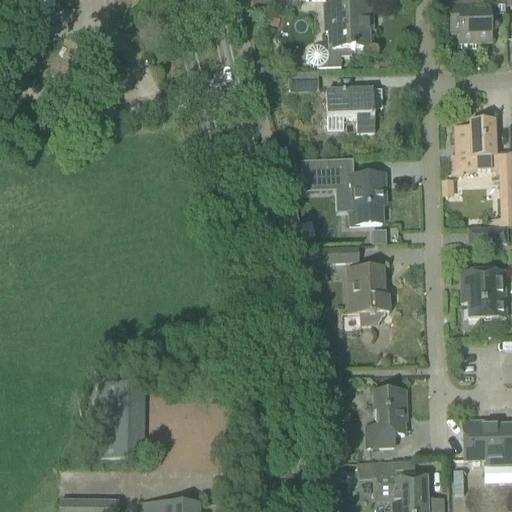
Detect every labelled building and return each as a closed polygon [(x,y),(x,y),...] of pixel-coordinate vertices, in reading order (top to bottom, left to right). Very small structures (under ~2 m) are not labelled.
[(20,0),(20,9),(56,14),(56,8),(58,9),(59,0),(20,0)] [(475,44),(489,43),(487,0),(449,0),(451,35),(459,35),(460,51),(475,51),(475,44)] [(368,57),(367,24),(369,24),(369,6),(324,8),(325,19),(330,18),(331,33),(325,33),(325,35),(328,34),(329,53),(326,55),(324,52),(323,51),(321,50),(318,49),(316,49),(314,49),(312,50),(310,51),(309,53),(307,55),(307,56),(306,57),(306,59),(306,61),(307,63),(308,65),(310,67),(311,68),(313,69),(315,69),(316,69),(316,72),(340,71),(340,60),(349,60),(353,54),(353,52),(355,52),(355,57),(368,57)] [(287,94),(317,93),(317,76),(287,77),(287,94)] [(326,121),(327,121),(327,132),(343,132),(343,120),(355,120),(356,137),(373,136),(371,93),(325,94),(326,121)] [(454,159),(450,159),(450,179),(462,179),(461,174),(480,174),(492,174),(492,178),(498,178),(497,156),(494,156),(494,143),(493,123),(469,124),(469,129),(453,130),(454,159)] [(353,163),(300,165),(301,195),(344,194),(344,192),(343,179),(354,178),(353,163)] [(354,178),(343,179),(344,192),(344,194),(350,194),(351,216),(348,216),(349,229),(381,228),(380,208),(380,196),(384,196),(383,177),(354,178)] [(511,201),(499,201),(500,229),(511,229),(511,201)] [(308,210),(297,212),(300,224),(312,222),(309,209),(308,210)] [(504,230),(485,231),(486,246),(505,245),(504,230)] [(385,234),(371,234),(371,248),(385,248),(385,234)] [(307,253),(307,268),(358,266),(357,251),(307,253)] [(383,289),(382,271),(345,272),(347,318),(358,318),(359,329),(378,328),(378,327),(382,321),(383,321),(383,317),(388,317),(388,299),(381,300),(381,289),(383,289)] [(467,323),(505,322),(504,274),(459,275),(459,284),(463,284),(463,290),(460,290),(460,308),(467,307),(467,323)] [(403,394),(373,395),(375,429),(365,430),(366,451),(393,450),(393,439),(403,438),(402,413),(404,413),(403,394)] [(462,427),(463,464),(485,463),(485,467),(511,465),(511,429),(486,430),(486,426),(462,427)] [(426,503),(426,481),(389,482),(389,467),(361,467),(361,474),(373,474),(374,505),(390,504),(389,511),(441,511),(442,502),(426,503)] [(59,511),(118,511),(118,504),(59,503),(59,511)]
